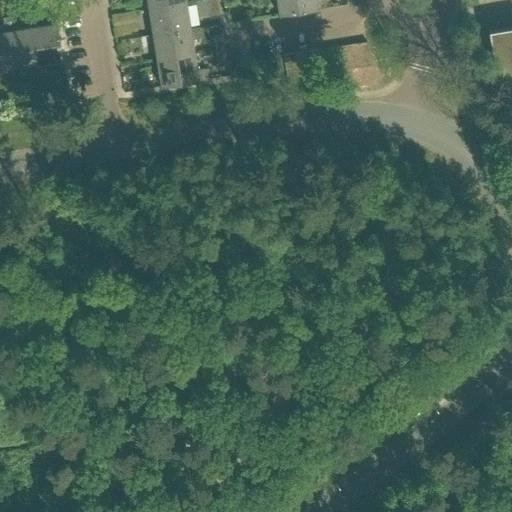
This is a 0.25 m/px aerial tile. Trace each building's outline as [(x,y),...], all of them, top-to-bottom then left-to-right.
[(9,0),(11,8),(27,6),(25,0),(9,0)] [(146,0),(148,9),(186,3),(186,0),(146,0)] [(216,0),(207,0),(209,15),(219,13),(216,0)] [(325,0),(276,0),(279,15),(326,7),(325,0)] [(152,34),(200,27),(200,26),(190,27),(186,3),(148,9),(152,34)] [(36,65),(30,26),(14,28),(13,16),(11,15),(2,17),(4,30),(10,69),(36,65)] [(30,26),(36,65),(62,61),(56,22),(30,26)] [(511,25),(488,29),(496,81),(511,78),(511,25)] [(156,60),(194,53),(192,38),(201,37),(200,27),(152,34),(156,60)] [(0,70),(10,69),(4,30),(0,30),(0,70)] [(215,50),(225,49),(222,33),(213,35),(215,50)] [(354,44),(358,67),(370,65),(366,42),(354,44)] [(346,69),(358,67),(354,44),(342,45),(346,69)] [(334,70),(346,69),(342,45),(331,47),(334,70)] [(323,72),(334,70),(331,47),(319,49),(323,72)] [(225,49),(215,50),(218,66),(227,64),(225,49)] [(311,74),(323,72),(319,49),(307,51),(311,74)] [(299,76),(311,74),(307,51),(296,53),(299,76)] [(194,53),(156,60),(160,86),(199,80),(207,78),(205,67),(197,69),(194,53)] [(287,78),(299,76),(296,53),(284,55),(287,78)]
